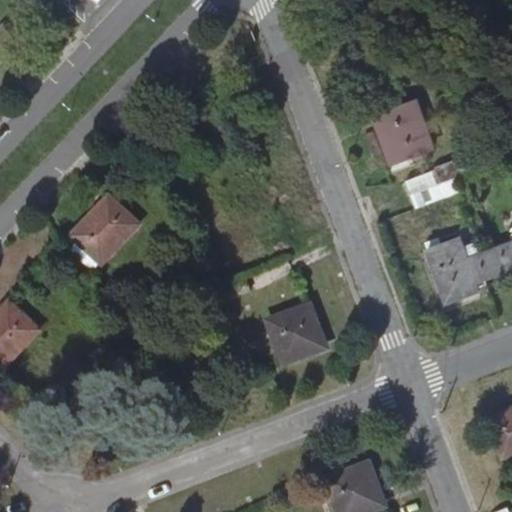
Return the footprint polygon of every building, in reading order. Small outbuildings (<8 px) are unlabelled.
[(24,24),(42,5),(37,0),(26,0),(13,14),(24,24)] [(0,29),(0,44),(1,46),(17,31),(8,21),(0,29)] [(379,115),(383,125),(396,160),(433,146),(417,101),(379,115)] [(484,149),(470,155),(475,170),(489,164),(484,149)] [(475,170),(470,155),(454,161),(459,176),(475,170)] [(257,161),(253,163),(214,177),(229,216),(272,200),(257,161)] [(459,176),(454,161),(437,167),(443,182),(459,176)] [(111,195),(76,233),(104,259),(140,222),(114,197),(111,195)] [(461,237),(429,249),(448,302),(480,290),(477,282),(495,275),(487,252),(469,259),(461,237)] [(511,268),(511,242),(487,252),(495,275),(511,268)] [(230,278),(235,294),(251,288),(245,273),(230,278)] [(215,284),(220,300),(235,294),(230,278),(215,284)] [(12,300),(0,312),(0,363),(3,366),(40,327),(15,303),(12,300)] [(310,304),(306,306),(269,320),(285,361),(326,345),(310,304)] [(141,346),(153,334),(140,321),(128,334),(141,346)] [(130,357),(141,346),(128,334),(117,346),(130,357)] [(511,409),(491,418),(494,426),(504,452),(511,449),(511,409)] [(329,477),(330,481),(341,511),(364,511),(371,510),(384,505),(369,462),(329,477)]
